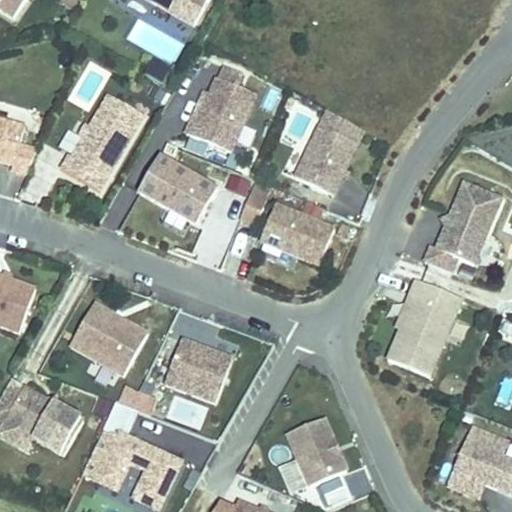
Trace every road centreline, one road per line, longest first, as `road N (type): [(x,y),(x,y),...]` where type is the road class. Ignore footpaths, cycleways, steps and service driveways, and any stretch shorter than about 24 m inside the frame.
road 1 (residential): [(0,213),(292,316),(332,322)]
road 2 (residential): [(511,32),(423,147),(332,322)]
road 3 (residential): [(332,322),(397,477),(421,511)]
road 4 (residential): [(216,477),(280,366),(332,322)]
